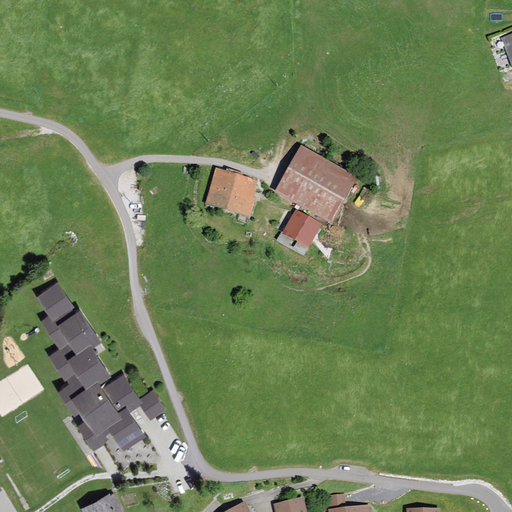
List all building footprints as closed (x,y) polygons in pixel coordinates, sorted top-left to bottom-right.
[(360,180),(300,145),(273,192),(331,228),(360,180)] [(259,179),(214,167),(204,207),(250,216),(259,179)] [(58,279),(36,293),(48,313),(41,318),(60,347),(49,353),(68,382),(59,387),(72,407),(79,402),(88,416),(78,422),(94,446),(107,437),(104,433),(110,429),(124,449),(148,434),(132,410),(142,403),(145,401),(141,395),(125,372),(104,385),(99,378),(110,371),(92,343),(101,337),(80,305),(77,307),(58,279)] [(153,388),(141,395),(145,401),(142,403),(151,418),(166,408),(153,388)] [(123,511),(112,487),(80,502),(84,511),(123,511)] [(344,495),(328,497),(330,510),(327,511),(370,511),(369,506),(345,509),(344,495)] [(305,511),(303,500),(273,506),(273,511),(305,511)] [(248,511),(243,502),(226,511),(248,511)]
